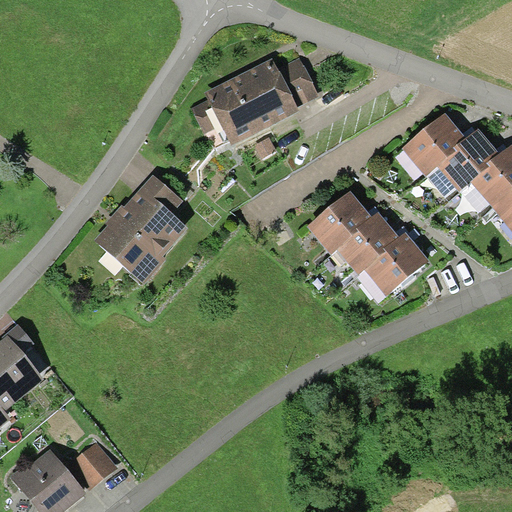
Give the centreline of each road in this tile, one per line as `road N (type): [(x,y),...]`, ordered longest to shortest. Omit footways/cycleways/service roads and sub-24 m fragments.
road 1 (residential): [(511,282),(356,347),(274,392),(121,511)]
road 2 (residential): [(218,0),(112,164),(0,298)]
road 3 (residential): [(511,106),(224,0)]
